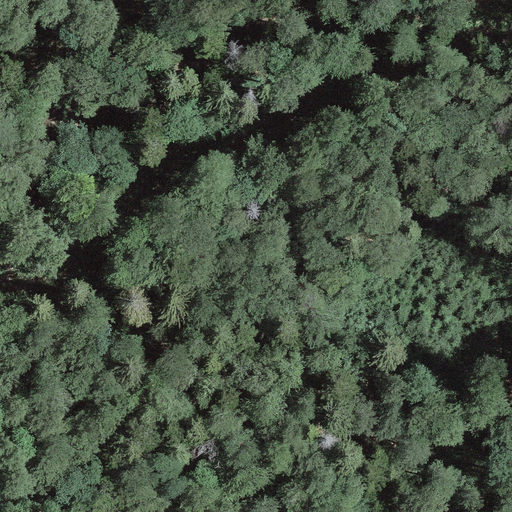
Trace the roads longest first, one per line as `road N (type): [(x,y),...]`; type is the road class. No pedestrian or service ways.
road 1 (track): [(0,288),(96,253),(161,173),(330,109),(511,11)]
road 2 (track): [(181,0),(108,33),(65,64),(52,100),(49,179),(25,220),(0,241)]
